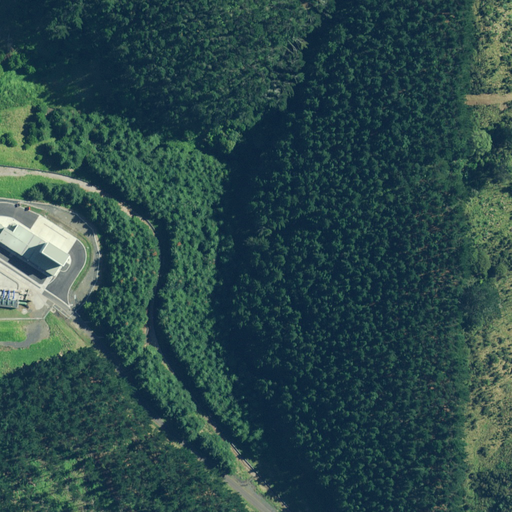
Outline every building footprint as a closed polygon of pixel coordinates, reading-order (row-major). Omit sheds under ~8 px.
[(0,227),(0,242),(50,276),(63,257),(12,223),(7,232),(0,227)] [(78,234),(73,230),(60,245),(65,249),(78,234)] [(8,258),(0,253),(0,258),(6,262),(8,258)] [(17,265),(10,260),(8,264),(15,268),(17,265)] [(37,276),(20,265),(18,268),(34,279),(37,276)] [(0,306),(18,308),(19,292),(0,290),(0,306)]
